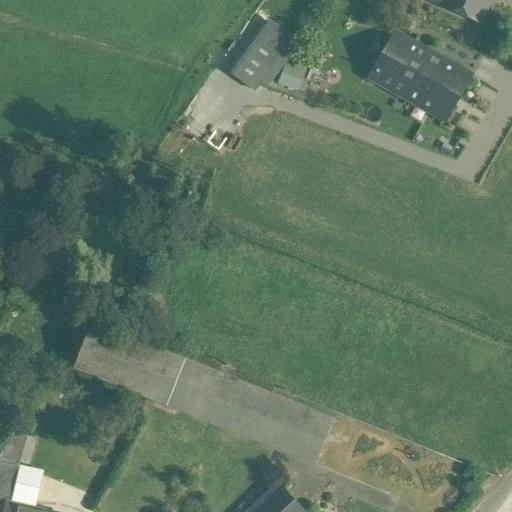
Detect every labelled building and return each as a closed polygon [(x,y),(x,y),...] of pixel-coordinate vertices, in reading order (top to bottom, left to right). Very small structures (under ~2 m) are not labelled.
[(315,2),(313,0),(297,0),(294,5),(306,14),(315,2)] [(428,0),(441,5),(440,6),(482,24),(492,0),(428,0)] [(267,24),(247,51),(270,68),(290,41),(267,24)] [(470,76),(396,34),(370,78),(445,121),(470,77),(470,76)] [(299,90),(307,67),(285,60),(277,82),(299,90)] [(185,364),(91,326),(75,366),(169,404),(185,364)] [(290,407),(185,364),(169,404),(274,446),(290,407)] [(332,423),(290,407),(274,446),(316,463),(332,423)] [(35,439),(14,433),(0,457),(0,462),(15,466),(27,471),(35,439)] [(15,466),(0,462),(0,508),(5,510),(6,503),(15,466)] [(303,511),(277,485),(249,511),(303,511)] [(48,511),(16,511),(6,509),(7,503),(6,503),(5,510),(4,511),(50,511),(49,511),(48,511)]
